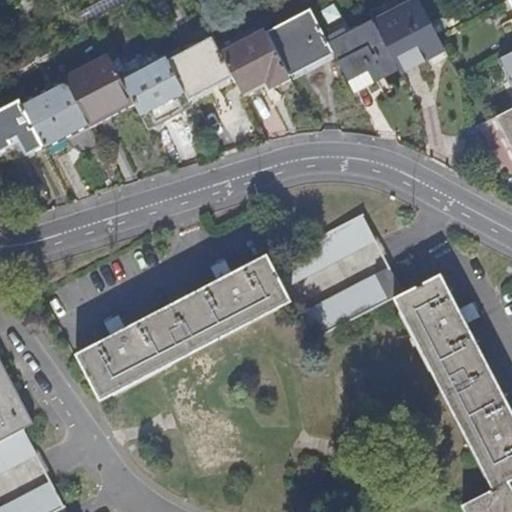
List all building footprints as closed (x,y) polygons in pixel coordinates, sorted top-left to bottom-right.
[(128,4),(126,0),(112,0),(74,19),(80,29),(91,23),(128,4)] [(438,36),(418,1),(374,24),(397,68),(400,72),(444,49),(438,36)] [(332,46),(312,9),(266,35),(288,79),(336,54),(332,46)] [(397,68),(374,24),(332,46),(336,54),(354,91),(397,68)] [(288,79),(266,35),(265,34),(222,56),(234,78),(246,101),(288,79)] [(222,56),(213,40),(169,63),(190,102),(234,78),(222,56)] [(125,86),(110,60),(67,83),(90,127),(134,104),(125,86)] [(190,102),(169,63),(125,86),(134,104),(148,130),(192,107),(190,102)] [(90,127),(67,83),(22,106),(45,150),(90,127)] [(45,150),(22,106),(21,103),(0,114),(0,156),(14,149),(11,144),(18,141),(27,160),(45,150)] [(511,109),(496,117),(511,147),(511,109)] [(271,263),(284,288),(376,240),(363,216),(271,263)] [(284,288),(271,263),(268,256),(233,275),(230,270),(223,273),(216,277),(219,282),(127,332),(124,326),(117,330),(110,334),(113,339),(78,357),(103,404),(292,303),(284,288)] [(396,299),(404,295),(391,269),(300,316),(313,342),(396,299)] [(404,295),(396,299),(445,392),(490,368),(467,324),(472,321),(469,315),(466,308),(460,310),(442,275),(404,295)] [(0,444),(25,432),(34,428),(20,401),(0,360),(0,444)] [(511,409),(490,368),(445,392),(495,489),(510,481),(511,480),(511,409)] [(25,432),(0,444),(0,476),(37,458),(25,432)] [(511,511),(511,484),(510,481),(495,489),(464,505),(467,511),(511,511)] [(52,486),(0,511),(63,511),(65,511),(52,486)]
